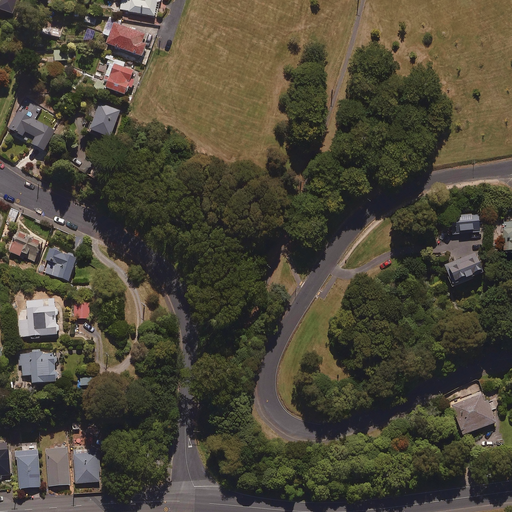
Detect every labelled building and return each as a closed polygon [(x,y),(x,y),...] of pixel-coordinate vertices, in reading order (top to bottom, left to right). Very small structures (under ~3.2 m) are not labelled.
[(19,0),(0,0),(0,13),(14,18),(19,0)] [(121,13),(158,20),(161,0),(128,0),(128,4),(123,3),(121,13)] [(47,21),(44,35),(60,39),(64,25),(47,21)] [(102,38),(110,40),(108,48),(142,59),(146,47),(143,45),(146,36),(114,27),(113,32),(105,30),(102,38)] [(54,49),(54,62),(74,62),(74,49),(54,49)] [(126,99),(128,91),(133,93),(136,83),(131,82),(134,74),(115,67),(107,92),(126,99)] [(97,82),(92,94),(100,98),(106,86),(97,82)] [(121,114),(101,107),(91,136),(111,142),(121,114)] [(56,133),(17,115),(8,134),(23,140),(26,136),(37,141),(33,149),(45,155),(56,133)] [(19,213),(12,210),(6,224),(13,226),(19,213)] [(477,211),(450,215),(452,233),(480,230),(477,211)] [(31,243),(18,237),(10,255),(20,259),(22,256),(36,263),(44,245),(32,240),(31,243)] [(44,273),(69,283),(77,264),(75,260),(72,258),(69,258),(66,260),(60,257),(60,255),(58,253),(55,253),(53,254),(51,254),(44,273)] [(482,271),(477,255),(444,267),(450,283),(482,271)] [(56,302),(27,303),(28,322),(19,322),(20,340),(57,338),(59,331),(57,327),(57,319),(59,315),(58,312),(56,310),(56,302)] [(90,306),(81,307),(82,321),(90,321),(90,306)] [(56,375),(56,367),(58,363),(55,359),(55,355),(44,355),(44,351),(33,351),(33,356),(19,356),(19,367),(23,367),(24,378),(32,378),(33,388),(56,387),(56,384),(58,380),(58,377),(56,375)] [(92,378),(80,379),(81,387),(93,386),(92,378)] [(484,400),(481,392),(452,402),(463,432),(495,421),(487,399),(484,400)] [(3,478),(10,478),(9,453),(8,453),(8,446),(0,446),(0,480),(3,480),(3,478)] [(100,484),(99,455),(91,455),(91,450),(74,451),(75,485),(100,484)] [(68,451),(47,452),(49,489),(70,488),(68,451)] [(41,491),(39,453),(18,455),(20,492),(41,491)]
